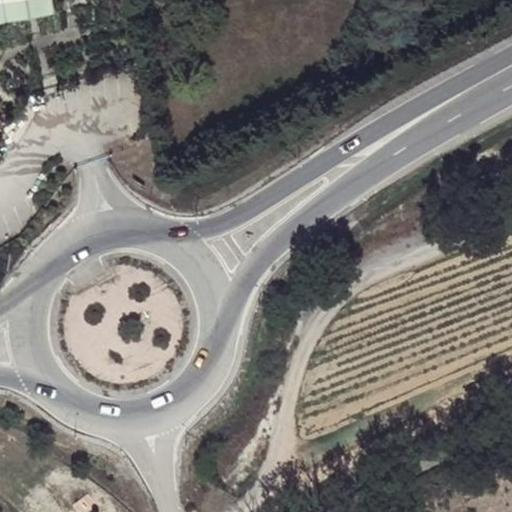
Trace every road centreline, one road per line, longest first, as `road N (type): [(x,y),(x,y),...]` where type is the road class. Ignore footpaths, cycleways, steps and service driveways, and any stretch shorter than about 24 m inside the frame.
road 1 (secondary): [(511,57),(178,245)]
road 2 (secondary): [(221,308),(249,275),(349,199),(511,98)]
road 3 (secondary): [(178,245),(148,233),(86,241),(43,287)]
road 4 (residential): [(166,503),(166,441),(197,389)]
